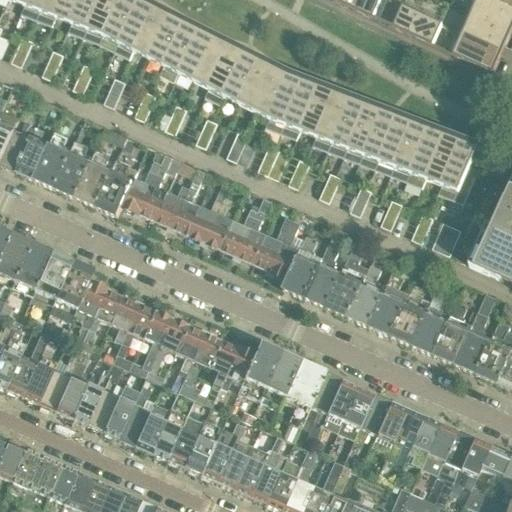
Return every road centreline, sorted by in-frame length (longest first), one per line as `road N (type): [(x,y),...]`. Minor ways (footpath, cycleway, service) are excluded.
road 1 (residential): [(511,427),(0,201)]
road 2 (residential): [(214,511),(0,417)]
